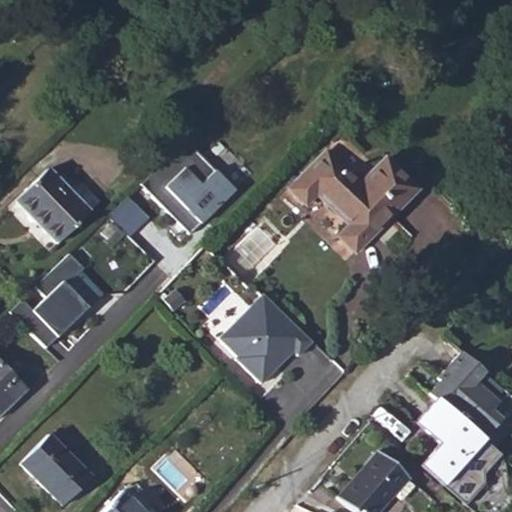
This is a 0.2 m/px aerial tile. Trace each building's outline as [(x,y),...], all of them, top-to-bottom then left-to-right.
[(101,107),(114,120),(124,110),(111,97),(101,107)] [(134,183),(139,187),(183,144),(178,139),(134,183)] [(183,144),(139,187),(184,233),(227,189),(183,144)] [(320,153),(285,190),(301,206),(313,195),(345,227),(334,237),(351,254),(412,192),(380,161),(355,186),(320,153)] [(46,170),(14,201),(56,244),(88,213),(46,170)] [(63,255),(5,312),(43,348),(82,306),(60,285),(77,269),(63,255)] [(306,344),(258,296),(215,340),(234,358),(232,360),(257,384),(288,353),(293,357),(306,344)] [(481,375),(464,359),(457,353),(432,380),(438,385),(428,397),(432,401),(441,408),(479,441),(497,421),(488,413),(495,405),(472,385),(481,375)] [(0,413),(23,391),(0,367),(0,413)] [(472,385),(495,405),(503,395),(481,375),(472,385)] [(420,432),(441,408),(432,401),(412,425),(420,432)] [(479,441),(441,408),(420,432),(443,450),(439,455),(439,463),(435,468),(483,509),(495,494),(494,485),(509,467),(479,441)] [(47,436),(18,464),(61,506),(89,478),(47,436)] [(372,453),(333,499),(348,511),(376,511),(389,497),(403,481),(404,480),(372,453)] [(439,463),(439,455),(426,470),(475,511),(480,511),(483,509),(435,468),(439,463)] [(389,497),(397,504),(411,488),(403,481),(389,497)] [(120,493),(139,511),(143,511),(149,507),(127,485),(120,493)] [(139,511),(120,493),(100,511),(139,511)]
